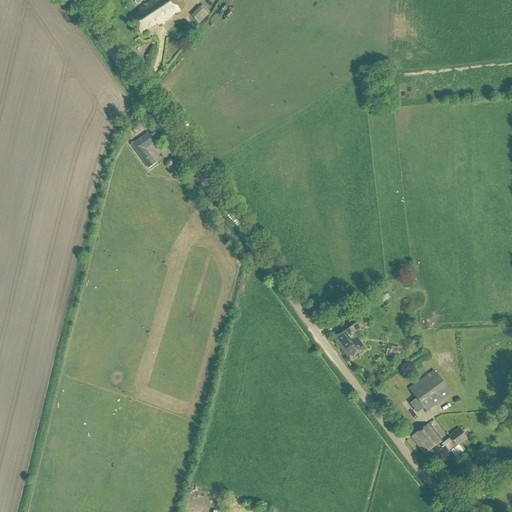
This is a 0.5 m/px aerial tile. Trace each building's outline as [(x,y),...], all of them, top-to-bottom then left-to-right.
[(157,27),(164,22),(155,10),(159,7),(154,0),(139,10),(140,13),(130,19),(139,35),(155,25),(157,27)] [(155,10),(164,22),(170,18),(169,16),(174,13),(174,15),(178,12),(170,0),(154,0),(159,7),(155,10)] [(176,17),(180,24),(189,19),(184,11),(176,17)] [(135,135),(144,129),(141,125),(133,131),(135,135)] [(145,151),(155,144),(148,135),(132,147),(148,169),(155,164),(145,151)] [(384,291),(374,298),(380,306),(390,299),(384,291)] [(338,325),(354,314),(347,306),(332,318),(338,325)] [(355,337),(366,328),(359,318),(347,326),(341,331),(343,333),(339,336),(337,333),(332,338),(347,359),(350,357),(352,360),(365,350),(355,337)] [(392,347),(389,358),(398,360),(400,349),(392,347)] [(403,366),(396,371),(402,380),(409,375),(403,366)] [(426,413),(451,395),(433,371),(408,389),(426,413)] [(448,440),(442,445),(428,426),(411,438),(430,464),(433,461),(435,465),(450,454),(448,452),(454,447),(455,448),(466,440),(459,430),(448,439),(448,440)]
